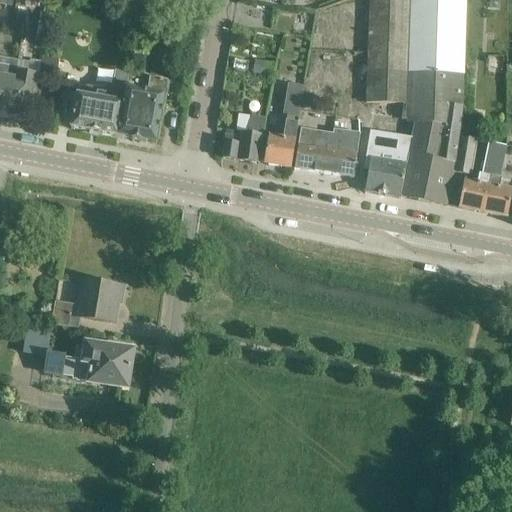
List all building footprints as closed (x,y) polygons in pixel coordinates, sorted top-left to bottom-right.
[(158,0),(146,0),(144,9),(164,13),(166,1),(158,0)] [(368,0),(367,88),(366,103),(400,104),(404,105),(408,105),(408,74),(410,0),(368,0)] [(410,0),(408,74),(463,76),(465,0),(410,0)] [(284,31),(298,32),(299,16),(285,16),(284,31)] [(0,117),(8,120),(19,61),(0,57),(0,117)] [(40,62),(38,78),(55,80),(58,62),(41,59),(40,62)] [(19,61),(8,120),(31,124),(38,78),(40,62),(31,60),(31,63),(19,61)] [(275,65),(255,62),(253,74),(272,77),(275,65)] [(117,139),(125,94),(128,75),(116,72),(113,86),(108,85),(107,90),(93,88),(86,89),(80,91),(77,97),(71,131),(117,139)] [(402,120),(402,123),(415,125),(415,128),(412,139),(401,197),(410,199),(446,207),(452,173),(456,153),(456,144),(459,127),(461,110),(463,96),(463,76),(408,74),(408,105),(404,105),(402,120)] [(125,94),(117,139),(155,146),(166,89),(167,82),(151,79),(149,86),(146,98),(125,94)] [(269,138),(265,165),(290,170),(298,120),(301,104),(285,102),(282,117),(286,118),(283,140),(269,138)] [(224,146),(222,160),(258,166),(262,137),(264,120),(238,117),(236,133),(226,132),(224,146)] [(301,131),(295,170),(320,174),(326,175),(332,136),(319,134),(301,131)] [(332,136),(326,175),(353,180),(361,136),(333,132),(332,136)] [(370,135),(364,172),(368,173),(365,194),(367,194),(378,196),(380,197),(380,196),(384,197),(386,198),(386,197),(398,199),(398,200),(400,200),(401,197),(412,139),(394,136),(394,140),(370,135)] [(456,153),(452,173),(470,178),(477,144),(459,141),(456,153)] [(464,183),(459,210),(484,215),(497,148),(488,146),(484,163),(481,177),(479,177),(478,186),(477,186),(464,183)] [(497,148),(484,215),(506,219),(507,220),(510,207),(511,195),(511,192),(500,190),(502,182),(500,182),(500,181),(506,149),(497,148)] [(407,223),(410,213),(385,207),(383,216),(407,223)] [(121,305),(124,288),(103,285),(104,284),(98,283),(98,288),(84,285),(80,308),(56,304),(52,326),(77,330),(79,320),(110,325),(114,304),(121,305)] [(127,389),(132,353),(87,347),(84,363),(47,359),(45,375),(73,379),(73,382),(127,389)]
